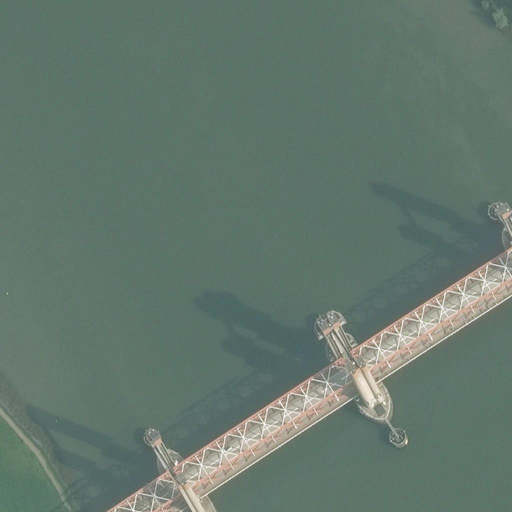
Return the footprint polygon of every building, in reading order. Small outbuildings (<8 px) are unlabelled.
[(504,204),(498,200),(490,203),(488,211),(493,217),(500,217),(506,212),(504,204)] [(511,226),(507,227),(503,234),(503,242),(511,256),(511,226)] [(332,316),(325,312),(318,315),(316,322),(320,328),(328,329),(333,323),(332,316)] [(340,335),(333,337),(329,345),(329,355),(333,364),(362,410),(374,418),(381,420),(386,419),(390,416),(392,407),(391,395),(355,342),(347,335),(340,335)] [(158,428),(151,424),(144,427),(142,434),(146,441),(154,441),(159,435),(158,428)] [(404,429),(398,426),(391,428),(388,436),(393,442),(401,443),(406,437),(404,429)] [(169,448),(161,449),(157,456),(157,464),(187,511),(217,511),(216,508),(181,455),(169,448)]
